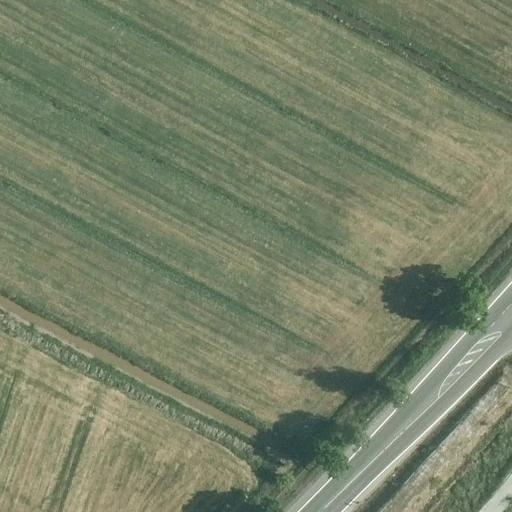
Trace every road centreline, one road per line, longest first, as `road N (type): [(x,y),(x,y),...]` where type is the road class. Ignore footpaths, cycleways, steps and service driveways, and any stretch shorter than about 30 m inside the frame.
road 1 (primary): [(324,511),(485,342)]
road 2 (primary): [(485,342),(345,511)]
